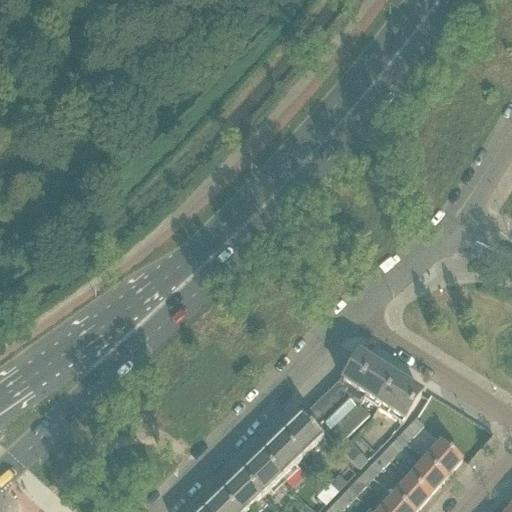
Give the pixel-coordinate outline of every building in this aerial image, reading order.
[(305,417),(321,433),(349,406),(373,369),(358,360),(340,389),(337,386),(305,417)] [(349,406),(321,433),(351,465),(360,456),(347,443),(371,421),(361,411),(365,404),(379,413),(397,384),(373,369),(349,406)] [(420,398),(397,384),(379,413),(402,427),(420,398)] [(300,422),(279,442),(301,464),(309,456),(311,459),(324,447),(300,422)] [(415,422),(403,435),(410,442),(423,429),(415,422)] [(279,442),(259,461),(283,486),(296,473),(294,471),(301,464),(279,442)] [(394,444),(382,457),(389,464),(402,451),(394,444)] [(441,446),(425,463),(446,481),(461,464),(441,446)] [(360,456),(351,465),(359,473),(368,464),(360,456)] [(382,457),(370,469),(377,477),(389,464),(382,457)] [(259,461),(239,480),(260,503),(268,496),(270,498),(283,486),(259,461)] [(425,463),(409,481),(430,499),(446,481),(425,463)] [(361,478),(349,491),(357,498),(369,485),(361,478)] [(338,479),(327,491),(333,498),(345,486),(338,479)] [(239,480),(219,500),(230,511),(263,511),(266,509),(260,503),(239,480)] [(409,481),(393,499),(408,511),(418,511),(430,499),(409,481)] [(333,498),(327,491),(317,501),(324,508),(333,498)] [(349,491),(337,504),(344,511),(357,498),(349,491)] [(408,511),(393,499),(381,511),(408,511)] [(230,511),(219,500),(206,511),(230,511)]
